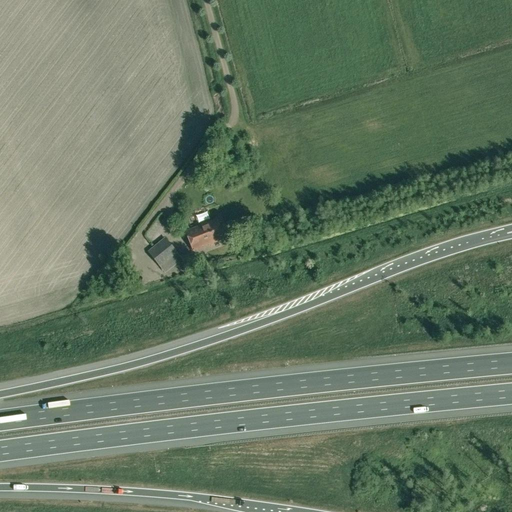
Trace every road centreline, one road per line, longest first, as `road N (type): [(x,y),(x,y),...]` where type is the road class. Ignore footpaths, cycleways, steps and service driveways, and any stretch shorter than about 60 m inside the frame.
road 1 (track): [(511,195),(0,345)]
road 2 (motorway): [(507,236),(170,353),(0,394)]
road 3 (motorway): [(0,451),(511,393)]
road 4 (motorway): [(511,364),(0,421)]
road 5 (motorway): [(0,487),(188,496),(292,511)]
